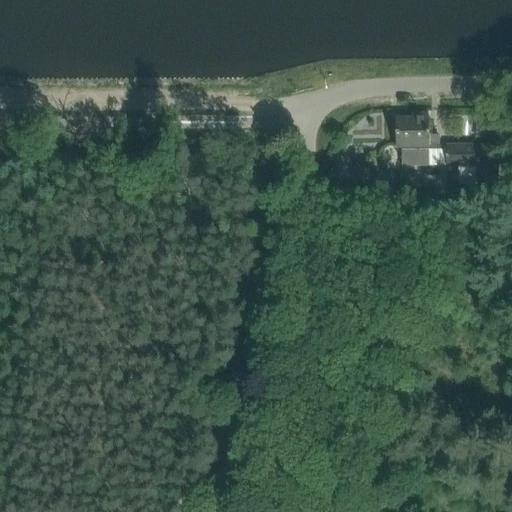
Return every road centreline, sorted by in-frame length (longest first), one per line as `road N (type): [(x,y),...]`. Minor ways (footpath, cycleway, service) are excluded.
road 1 (unclassified): [(226,511),(312,151),(329,121),(350,98),(473,95)]
road 2 (track): [(350,98),(0,93)]
